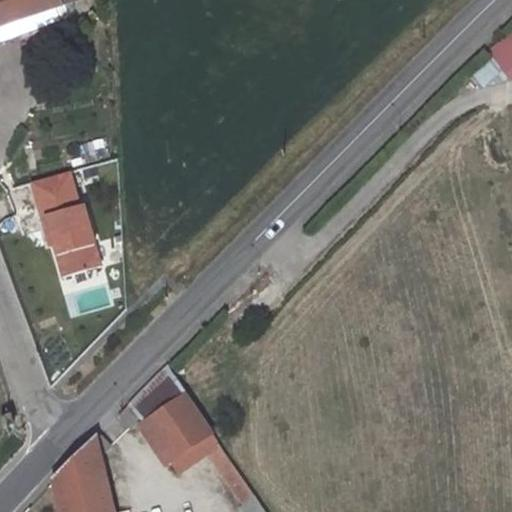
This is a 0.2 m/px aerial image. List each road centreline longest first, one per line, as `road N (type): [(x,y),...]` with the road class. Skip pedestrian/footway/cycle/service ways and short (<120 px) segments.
road 1 (tertiary): [(50,443),(490,0)]
road 2 (residential): [(0,289),(50,443)]
